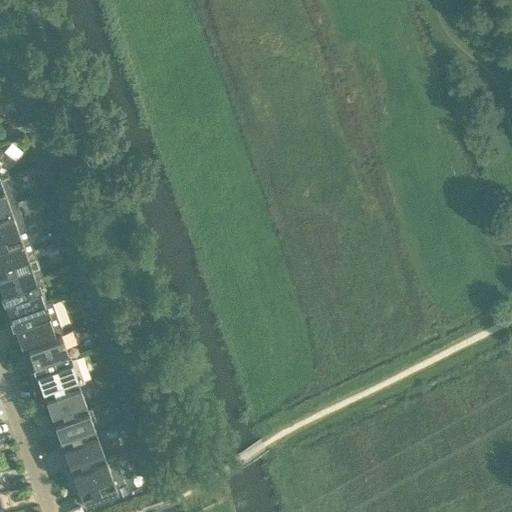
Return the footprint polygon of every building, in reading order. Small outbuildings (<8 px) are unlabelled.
[(0,178),(7,176),(8,176),(0,152),(0,178)] [(0,178),(0,206),(8,204),(16,201),(7,176),(0,178)] [(8,204),(0,206),(0,234),(17,229),(25,226),(16,201),(8,204)] [(17,229),(0,234),(0,262),(26,254),(33,251),(25,226),(17,229)] [(26,254),(0,262),(0,288),(1,290),(35,278),(42,276),(33,251),(26,254)] [(35,278),(1,290),(10,315),(44,303),(35,278)] [(44,303),(10,315),(19,341),(20,341),(27,346),(61,334),(62,333),(51,301),(44,303)] [(61,334),(27,346),(36,371),(70,359),(61,334)] [(70,359),(36,371),(44,396),(78,384),(86,382),(77,357),(70,359)] [(78,384),(44,396),(53,421),(87,409),(78,384)] [(87,409),(53,421),(62,446),(96,434),(87,409)] [(96,434),(62,446),(71,471),(105,459),(96,434)] [(105,459),(71,471),(80,497),(83,496),(87,507),(114,497),(118,496),(114,485),(123,482),(115,457),(105,460),(105,459)]
